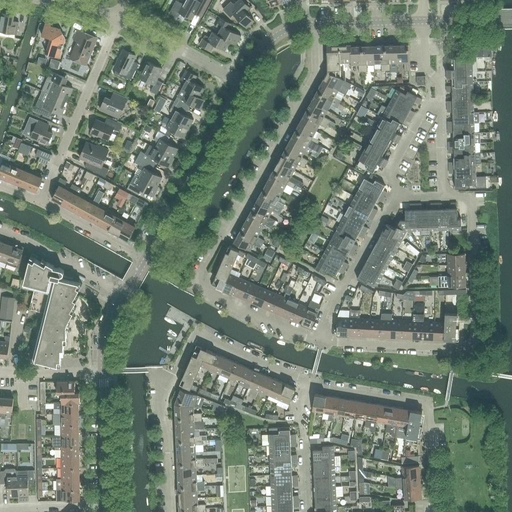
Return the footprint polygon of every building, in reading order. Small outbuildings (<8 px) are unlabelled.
[(177,0),(170,12),(178,17),(181,13),(192,19),(195,13),(201,16),(209,0),(185,0),(183,4),(177,0)] [(231,1),(223,9),(231,17),(234,14),(247,28),(254,20),(246,11),(250,7),(243,0),(239,0),(234,4),(231,1)] [(19,22),(13,21),(14,15),(2,12),(0,22),(0,30),(17,34),(19,22)] [(230,41),(236,45),(241,36),(231,31),(233,24),(220,17),(217,23),(215,27),(220,29),(217,34),(218,34),(230,41)] [(60,29),(51,26),(52,23),(46,22),(42,35),(51,38),(46,54),(59,57),(65,37),(60,29)] [(97,37),(78,29),(74,39),(78,41),(71,58),(86,64),(97,37)] [(217,34),(212,31),(209,37),(205,35),(203,39),(202,38),(199,45),(211,51),(214,45),(225,51),(230,42),(236,45),(230,41),(218,34),(217,34)] [(341,78),(341,70),(340,61),(340,44),(327,45),(328,71),(341,78)] [(340,44),(340,61),(341,70),(345,70),(344,62),(351,62),(351,64),(352,64),(351,46),(351,44),(340,44)] [(404,70),(409,70),(408,44),(397,45),(397,63),(404,63),(404,70)] [(483,44),(472,45),(472,57),(484,56),(483,44)] [(367,64),(374,63),(373,45),(362,46),(363,72),(367,71),(367,64)] [(385,45),(373,45),(374,63),(381,63),(382,71),(386,71),(385,45)] [(390,63),(397,63),(397,45),(385,45),(386,71),(390,71),(390,63)] [(352,64),(359,64),(359,72),(363,72),(362,46),(351,46),(352,64)] [(115,68),(126,73),(125,77),(131,80),(139,64),(133,61),(136,55),(124,49),(115,68)] [(447,68),(447,72),(473,71),(472,60),(463,61),(462,57),(451,57),(452,68),(447,68)] [(147,61),(139,77),(154,84),(151,91),(157,94),(163,83),(157,80),(162,68),(147,61)] [(182,88),(187,90),(200,97),(200,96),(205,87),(194,81),(197,75),(186,69),(181,79),(185,82),(182,88)] [(46,82),(53,84),(49,94),(66,101),(69,94),(70,95),(73,88),(64,84),(67,77),(51,71),(46,82)] [(341,78),(328,71),(322,81),(338,90),(342,84),(349,88),(351,83),(344,80),(341,78)] [(473,81),(473,71),(447,72),(447,76),(452,76),(452,85),(462,85),(462,81),(473,81)] [(417,85),(426,85),(425,76),(417,76),(417,85)] [(335,96),(338,90),(322,81),(317,91),(340,104),(342,100),(335,96)] [(462,92),(473,91),(473,81),(462,81),(462,85),(452,85),(447,85),(447,91),(452,91),(452,96),(462,95),(462,92)] [(182,88),(179,93),(175,102),(186,108),(189,103),(201,109),(206,100),(200,96),(200,97),(187,90),(182,88)] [(419,104),(422,99),(417,96),(418,96),(408,90),(406,94),(397,89),(392,98),(401,103),(403,100),(412,105),(415,101),(419,104)] [(340,104),(317,91),(312,101),(327,110),(331,104),(338,108),(340,104)] [(473,91),(462,92),(462,95),(452,96),(453,100),(447,101),(447,106),(463,106),(463,102),(474,102),(473,91)] [(111,99),(106,96),(100,109),(119,117),(124,105),(125,105),(128,98),(114,92),(111,99)] [(64,107),(66,101),(49,94),(46,102),(39,99),(34,110),(47,116),(50,109),(62,114),(65,107),(64,107)] [(366,96),(361,106),(375,113),(380,103),(366,96)] [(397,112),(398,109),(412,117),(415,112),(410,109),(412,105),(403,100),(401,103),(392,98),(387,107),(397,112)] [(324,116),(327,110),(312,101),(306,111),(329,124),(331,120),(324,116)] [(183,113),(186,108),(175,102),(170,111),(175,113),(171,119),(189,128),(194,119),(183,113)] [(447,112),(453,112),(453,116),(463,116),(463,112),(474,112),(474,102),(463,102),(463,106),(447,106),(447,112)] [(387,107),(382,116),(392,121),(393,118),(403,123),(405,119),(410,122),(412,117),(398,109),(397,112),(387,107)] [(25,120),(28,114),(26,113),(20,111),(19,113),(15,112),(11,122),(19,125),(22,119),(25,120)] [(329,124),(306,111),(300,121),(316,130),(320,124),(327,128),(329,124)] [(448,121),(448,127),(463,126),(463,122),(474,122),(474,112),(463,112),(463,116),(453,116),(453,121),(448,121)] [(382,116),(371,137),(389,147),(394,139),(398,141),(402,134),(398,132),(403,123),(393,118),(392,121),(382,116)] [(30,117),(26,128),(33,131),(31,137),(48,144),(53,133),(47,130),(49,125),(38,120),(30,117)] [(122,124),(110,118),(108,124),(96,119),(91,132),(109,139),(112,132),(118,135),(122,124)] [(162,125),(168,129),(172,131),(185,138),(190,129),(189,128),(171,119),(168,124),(164,122),(162,125)] [(313,136),(316,130),(300,121),(295,131),(318,144),(320,140),(313,136)] [(463,122),(463,126),(448,127),(448,132),(454,132),(454,137),(464,136),(464,133),(475,132),(474,122),(463,122)] [(156,136),(163,139),(167,142),(170,136),(165,134),(159,131),(156,136)] [(295,131),(289,141),(305,150),(309,144),(316,148),(318,144),(295,131)] [(475,142),(475,132),(464,133),(464,136),(454,137),(454,141),(448,141),(449,147),(464,146),(464,143),(475,142)] [(159,142),(156,147),(174,158),(173,157),(178,148),(167,142),(163,139),(156,136),(154,139),(159,142)] [(385,165),(389,158),(385,156),(389,147),(371,137),(359,159),(354,168),(364,173),(367,167),(376,172),(381,163),(385,165)] [(289,141),(284,151),(307,164),(309,160),(302,156),(305,150),(289,141)] [(22,142),(18,151),(28,155),(32,146),(22,142)] [(99,147),(87,142),(82,152),(80,157),(88,160),(85,167),(106,177),(109,169),(102,166),(109,149),(100,146),(99,147)] [(464,146),(449,147),(449,153),(454,152),(454,157),(465,157),(464,153),(475,153),(475,142),(464,143),(464,146)] [(154,165),(157,160),(169,167),(174,158),(156,147),(156,148),(150,145),(145,153),(141,151),(138,156),(154,165)] [(341,159),(345,153),(338,149),(335,156),(341,159)] [(43,158),(50,161),(52,154),(42,150),(39,156),(43,158)] [(294,170),(298,164),(305,168),(307,164),(284,151),(278,161),(294,170)] [(475,153),(464,153),(465,157),(454,157),(454,162),(449,162),(449,167),(465,167),(465,163),(475,163),(475,153)] [(143,171),(140,176),(159,186),(158,185),(162,176),(152,171),(154,165),(138,156),(135,162),(140,165),(138,168),(143,171)] [(14,163),(15,159),(12,158),(10,161),(3,158),(0,166),(0,176),(7,179),(14,163)] [(278,161),(273,171),(296,184),(298,180),(291,176),(294,170),(278,161)] [(7,179),(17,183),(24,167),(14,163),(7,179)] [(455,173),(455,177),(465,177),(465,173),(476,173),(475,163),(465,163),(465,167),(449,167),(449,173),(455,173)] [(17,183),(27,187),(33,171),(24,167),(17,183)] [(37,192),(38,189),(44,175),(33,171),(27,187),(37,192)] [(294,188),(296,184),(273,171),(267,181),(283,190),(287,184),(294,188)] [(465,173),(465,177),(455,177),(455,188),(466,188),(466,184),(476,184),(476,187),(486,187),(486,176),(476,176),(476,173),(465,173)] [(135,174),(132,179),(127,189),(139,195),(142,189),(154,196),(159,186),(140,176),(135,174)] [(52,198),(62,204),(70,188),(65,185),(67,182),(60,178),(58,182),(60,184),(52,198)] [(385,185),(378,181),(376,179),(374,183),(365,178),(360,187),(369,192),(371,189),(385,197),(387,192),(383,189),(385,185)] [(267,181),(262,191),(285,204),(287,200),(280,196),(283,190),(267,181)] [(62,204),(71,209),(80,193),(82,189),(73,183),(70,188),(62,204)] [(385,197),(371,189),(369,192),(360,187),(355,196),(364,201),(366,198),(375,203),(377,199),(382,202),(385,197)] [(283,208),(285,204),(262,191),(256,201),(277,213),(280,207),(283,208)] [(89,198),(80,193),(71,209),(81,214),(89,198)] [(139,198),(129,193),(126,199),(136,204),(139,198)] [(375,203),(366,198),(364,201),(355,196),(350,205),(359,210),(361,207),(375,215),(378,210),(373,207),(375,203)] [(81,214),(90,219),(99,204),(89,198),(81,214)] [(277,213),(256,201),(251,211),(274,224),(276,220),(269,216),(272,210),(277,213)] [(421,203),(416,204),(416,219),(420,219),(420,230),(430,230),(430,219),(426,219),(426,209),(421,209),(421,203)] [(440,229),(440,218),(436,219),(436,203),(431,203),(431,209),(426,209),(426,219),(430,219),(430,230),(440,229)] [(440,229),(451,229),(450,218),(447,218),(447,208),(442,208),(442,203),(436,203),(436,219),(440,218),(440,229)] [(457,203),(451,203),(451,208),(447,208),(447,218),(450,218),(451,229),(461,229),(461,218),(458,218),(457,208),(457,203)] [(108,209),(99,204),(90,219),(100,224),(108,209)] [(405,209),(405,219),(410,219),(410,230),(420,230),(420,219),(416,219),(416,204),(410,204),(410,209),(405,209)] [(355,219),(356,216),(365,221),(368,217),(372,220),(375,215),(361,207),(359,210),(350,205),(345,214),(355,219)] [(100,224),(109,229),(118,214),(108,209),(100,224)] [(274,224),(251,211),(245,221),(261,230),(265,224),(272,228),(274,224)] [(109,229),(119,235),(127,219),(118,214),(109,229)] [(355,219),(345,214),(340,223),(350,228),(351,225),(365,233),(368,228),(363,225),(365,221),(356,216),(355,219)] [(127,219),(119,235),(128,240),(137,224),(127,219)] [(410,230),(410,219),(405,219),(400,220),(397,225),(407,230),(410,230)] [(258,236),(261,230),(245,221),(240,231),(263,244),(265,240),(258,236)] [(363,238),(365,233),(351,225),(350,228),(340,223),(335,232),(345,237),(346,234),(356,239),(358,235),(363,238)] [(396,228),(387,223),(382,233),(391,238),(392,234),(402,240),(407,230),(397,225),(396,228)] [(263,244),(240,231),(234,242),(250,251),(254,244),(261,248),(263,244)] [(353,243),(356,239),(346,234),(345,237),(335,232),(331,241),(340,246),(342,243),(356,251),(358,246),(353,243)] [(386,247),(388,243),(397,249),(402,240),(392,234),(391,238),(382,233),(377,242),(386,247)] [(0,261),(7,263),(8,260),(14,244),(7,241),(7,243),(3,242),(0,249),(0,261)] [(340,246),(331,241),(326,250),(335,255),(337,252),(346,257),(348,253),(353,255),(356,251),(342,243),(340,246)] [(405,245),(417,255),(419,252),(407,241),(405,245)] [(386,247),(377,242),(372,251),(381,256),(383,253),(392,258),(397,249),(388,243),(386,247)] [(18,264),(17,267),(24,269),(27,255),(22,254),(23,249),(19,248),(20,246),(14,244),(8,260),(7,263),(15,267),(16,263),(18,264)] [(230,273),(238,254),(240,250),(229,245),(212,284),(223,289),(228,276),(230,273)] [(275,252),(268,248),(263,258),(270,261),(275,252)] [(330,264),(332,261),(346,268),(349,263),(344,261),(346,257),(337,252),(335,255),(326,250),(321,259),(330,264)] [(387,267),(392,258),(383,253),(381,256),(372,251),(367,260),(377,265),(378,262),(387,267)] [(38,257),(32,253),(30,256),(24,282),(35,285),(30,308),(47,313),(35,359),(61,366),(61,354),(64,354),(64,342),(67,342),(67,327),(69,320),(76,307),(74,305),(79,295),(77,293),(82,283),(60,277),(61,275),(63,274),(64,273),(64,270),(62,269),(54,267),(54,266),(42,259),(41,262),(37,259),(38,257)] [(448,264),(465,264),(465,253),(448,253),(448,264)] [(259,264),(261,260),(254,256),(251,260),(259,264)] [(321,259),(316,268),(325,274),(327,270),(336,275),(338,271),(343,273),(346,268),(332,261),(330,264),(321,259)] [(367,260),(362,269),(372,274),(374,271),(382,275),(387,267),(378,262),(377,265),(367,260)] [(448,264),(448,275),(466,275),(465,264),(448,264)] [(357,278),(363,281),(367,283),(369,280),(377,285),(382,275),(374,271),(372,274),(362,269),(357,278)] [(230,273),(228,276),(223,289),(232,293),(239,277),(230,273)] [(466,275),(448,275),(438,276),(439,287),(466,286),(466,275)] [(232,293),(242,297),(249,281),(239,277),(232,293)] [(11,286),(19,288),(21,280),(13,278),(11,286)] [(252,302),(259,286),(249,281),(242,297),(252,302)] [(252,302),(262,306),(269,290),(259,286),(252,302)] [(262,306),(271,310),(278,294),(269,290),(262,306)] [(288,299),(278,294),(271,310),(281,314),(288,299)] [(0,317),(12,319),(15,297),(3,296),(0,317)] [(298,303),(289,299),(288,299),(281,314),(291,319),(298,303)] [(308,307),(298,303),(291,319),(301,323),(308,307)] [(311,328),(318,312),(308,307),(301,323),(311,328)] [(457,313),(445,312),(445,322),(444,339),(456,340),(457,313)] [(413,314),(413,320),(412,338),(423,338),(424,321),(424,314),(413,314)] [(349,317),(338,316),(337,334),(348,334),(349,317)] [(348,334),(359,335),(359,318),(349,317),(348,334)] [(359,335),(369,335),(370,318),(359,318),(359,335)] [(369,335),(380,336),(381,319),(370,318),(369,335)] [(380,336),(391,337),(392,319),(381,319),(380,336)] [(402,320),(392,319),(391,337),(402,337),(402,320)] [(413,320),(402,320),(402,337),(412,338),(413,320)] [(435,321),(424,321),(423,338),(434,339),(435,321)] [(445,322),(435,321),(434,339),(444,339),(445,322)] [(0,340),(0,356),(8,357),(10,336),(5,335),(5,338),(6,340),(6,341),(0,340)] [(200,365),(207,349),(197,345),(180,384),(191,388),(193,384),(201,365),(200,365)] [(217,353),(207,349),(200,365),(201,365),(210,369),(217,353)] [(210,369),(218,373),(220,374),(227,358),(217,353),(210,369)] [(220,374),(230,378),(237,362),(227,358),(220,374)] [(246,366),(237,362),(230,378),(239,382),(246,366)] [(256,371),(246,366),(239,382),(249,387),(256,371)] [(256,371),(249,387),(259,391),(266,375),(256,371)] [(276,379),(266,375),(259,391),(269,395),(276,379)] [(269,395),(279,399),(286,383),(276,379),(269,395)] [(57,381),(57,392),(62,392),(76,392),(75,381),(57,381)] [(296,388),(287,384),(286,383),(279,399),(289,404),(296,388)] [(198,395),(181,388),(175,403),(175,407),(194,406),(198,395)] [(80,392),(76,392),(62,392),(62,402),(62,403),(79,403),(80,403),(80,392)] [(312,410),(323,412),(326,395),(315,393),(312,410)] [(322,418),(328,419),(328,420),(333,421),(334,414),(337,397),(326,395),(323,412),(322,418)] [(6,419),(6,416),(5,414),(5,413),(12,413),(14,398),(3,397),(1,418),(6,419)] [(334,414),(345,416),(347,399),(337,397),(334,414)] [(358,401),(347,399),(345,416),(355,418),(358,401)] [(369,403),(358,401),(355,418),(366,420),(369,403)] [(62,402),(61,402),(54,403),(54,409),(61,409),(61,414),(79,413),(79,403),(62,403),(62,402)] [(376,421),(379,404),(369,403),(366,420),(365,426),(371,427),(370,430),(371,432),(375,432),(376,421)] [(390,406),(379,404),(376,421),(387,423),(390,406)] [(194,413),(194,406),(175,407),(176,418),(202,417),(202,413),(194,413)] [(397,432),(398,425),(401,408),(390,406),(387,423),(386,431),(392,432),(391,434),(393,436),(396,437),(397,432)] [(411,410),(401,408),(398,425),(397,432),(399,433),(402,431),(403,426),(408,427),(411,410)] [(406,436),(417,438),(418,438),(419,432),(422,432),(423,423),(420,423),(422,412),(411,410),(408,427),(406,436)] [(79,424),(79,413),(61,414),(61,424),(79,424)] [(204,428),(204,421),(202,421),(202,417),(176,418),(176,429),(195,429),(204,428)] [(61,424),(61,435),(79,435),(79,424),(61,424)] [(195,436),(195,429),(176,429),(177,441),(203,440),(207,439),(207,435),(195,436)] [(290,434),(290,429),(269,430),(270,444),(280,444),(280,440),(296,439),(296,434),(290,434)] [(349,435),(342,433),(341,439),(340,443),(347,445),(349,435)] [(310,443),(317,442),(317,438),(319,438),(320,434),(313,434),(313,436),(310,436),(310,443)] [(79,435),(61,435),(53,435),(53,436),(52,438),(52,440),(52,442),(52,444),(53,446),(61,446),(79,446),(79,435)] [(352,438),(350,446),(355,447),(358,447),(358,446),(362,446),(362,439),(357,439),(352,438)] [(280,440),(280,444),(270,444),(270,454),(280,454),(280,450),(291,450),(291,445),(296,445),(296,439),(280,440)] [(203,444),(203,440),(177,441),(177,452),(196,451),(195,444),(203,444)] [(323,445),(323,449),(313,449),(314,460),(324,460),(324,456),(334,455),(334,445),(323,445)] [(79,456),(79,446),(61,446),(61,449),(58,449),(58,457),(61,457),(79,456)] [(374,457),(381,458),(382,454),(382,450),(376,448),(374,457)] [(281,464),(281,460),(297,460),(297,454),(291,454),(291,450),(280,450),(280,454),(270,454),(271,465),(281,464)] [(382,454),(381,458),(388,460),(390,451),(382,450),(382,454)] [(177,452),(178,464),(204,463),(204,458),(196,458),(196,451),(177,452)] [(335,466),(334,455),(324,456),(324,460),(314,460),(314,470),(325,470),(324,466),(335,466)] [(80,467),(79,456),(61,457),(61,468),(80,467)] [(297,465),(297,460),(281,460),(281,464),(271,465),(271,475),(281,474),(281,471),(292,470),(292,466),(297,465)] [(204,467),(204,463),(178,464),(178,475),(197,474),(196,467),(204,467)] [(402,466),(403,477),(420,476),(419,465),(402,466)] [(335,466),(324,466),(325,470),(314,470),(314,480),(325,480),(325,476),(335,476),(335,466)] [(80,478),(80,467),(61,468),(62,479),(80,478)] [(18,475),(18,470),(15,468),(7,468),(7,470),(1,471),(2,483),(8,483),(8,497),(19,497),(19,495),(18,495),(18,475)] [(28,475),(18,475),(18,495),(19,495),(29,495),(29,483),(34,482),(34,469),(28,470),(28,475)] [(282,484),(282,481),(298,480),(298,475),(292,475),(292,470),(281,471),(281,474),(271,475),(272,485),(282,484)] [(197,482),(197,474),(178,475),(179,486),(205,485),(205,481),(197,482)] [(326,490),(325,486),(336,486),(335,476),(325,476),(325,480),(314,480),(315,491),(326,490)] [(420,476),(403,477),(396,478),(397,488),(404,488),(421,487),(420,476)] [(57,479),(57,489),(62,489),(80,489),(80,478),(62,479),(57,479)] [(298,486),(298,480),(282,481),(282,484),(272,485),(272,495),(282,495),(282,491),(293,491),(293,486),(298,486)] [(198,497),(197,490),(205,490),(205,485),(179,486),(179,498),(198,497)] [(336,496),(336,486),(325,486),(326,490),(315,491),(315,501),(326,500),(326,497),(336,496)] [(422,498),(421,487),(404,488),(405,499),(422,498)] [(62,501),(80,500),(80,489),(62,489),(57,489),(57,501),(62,501)] [(272,505),(283,505),(283,501),(299,500),(299,495),(293,495),(293,491),(282,491),(282,495),(272,495),(272,505)] [(326,510),(326,507),(337,506),(336,496),(326,497),(326,500),(315,501),(316,511),(326,510)] [(179,498),(180,509),(206,508),(206,504),(198,504),(198,497),(179,498)] [(283,511),(294,511),(294,506),(299,506),(299,500),(283,501),(283,505),(272,505),(272,511),(283,511)]
